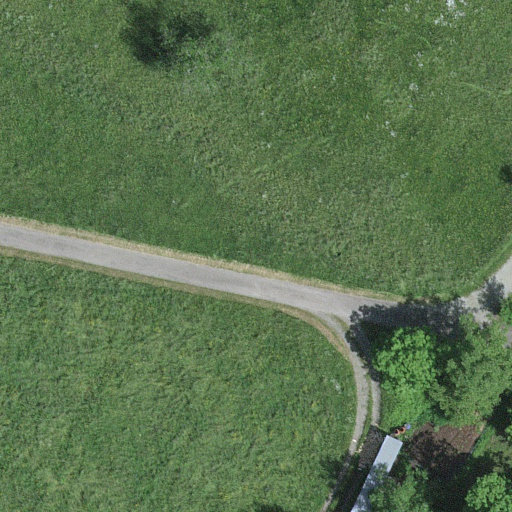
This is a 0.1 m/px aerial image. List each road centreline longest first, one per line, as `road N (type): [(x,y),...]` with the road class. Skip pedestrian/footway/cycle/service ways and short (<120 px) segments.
road 1 (residential): [(511,340),(0,233)]
road 2 (track): [(353,309),(372,382),(363,436),(333,511)]
